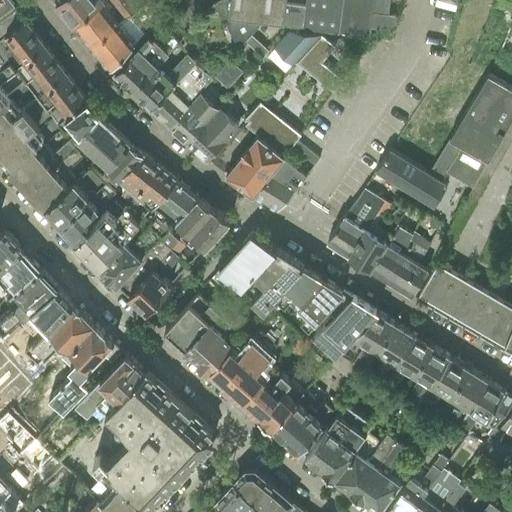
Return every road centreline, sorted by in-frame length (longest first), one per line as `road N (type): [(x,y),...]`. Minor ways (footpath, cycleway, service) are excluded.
road 1 (residential): [(38,0),(105,87),(109,105),(183,165),(511,375)]
road 2 (residential): [(0,190),(246,434)]
road 3 (unclassified): [(246,434),(348,511)]
